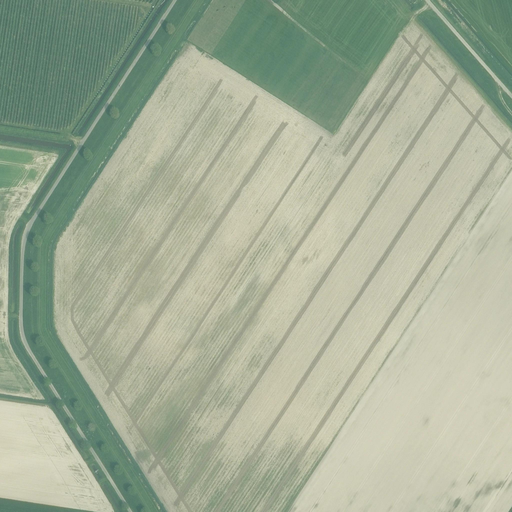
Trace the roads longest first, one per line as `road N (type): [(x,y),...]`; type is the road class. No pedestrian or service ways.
road 1 (unclassified): [(130,511),(23,338),(22,250),(32,221),(175,0)]
road 2 (unclassified): [(511,96),(426,0)]
